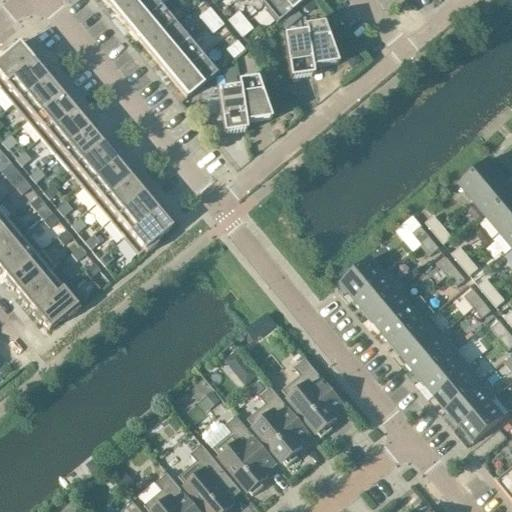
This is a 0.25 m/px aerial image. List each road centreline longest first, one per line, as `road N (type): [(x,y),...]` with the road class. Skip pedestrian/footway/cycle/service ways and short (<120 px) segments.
road 1 (residential): [(215,206),(466,0)]
road 2 (residential): [(408,440),(215,206)]
road 3 (residential): [(215,206),(41,0)]
